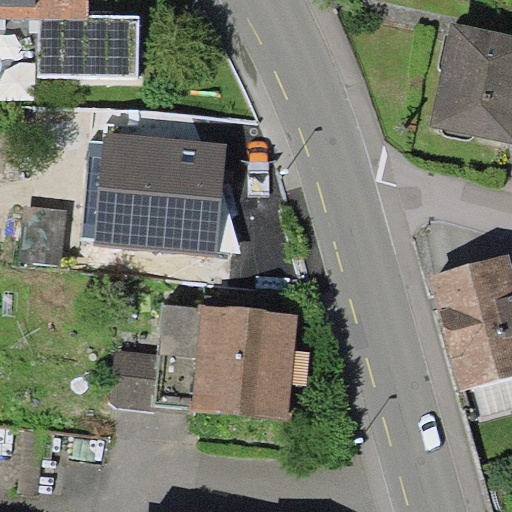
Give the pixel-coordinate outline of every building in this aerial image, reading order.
[(0,0),(0,18),(80,20),(79,0),(0,0)] [(511,140),(511,32),(450,20),(429,123),(511,140)] [(227,254),(234,180),(86,166),(77,256),(122,260),(124,244),(227,254)] [(511,379),(511,314),(510,306),(511,304),(511,276),(502,280),(498,263),(430,282),(461,394),(511,379)] [(111,379),(108,407),(279,423),(289,322),(218,316),(219,303),(200,301),(199,314),(159,310),(152,383),(111,379)]
